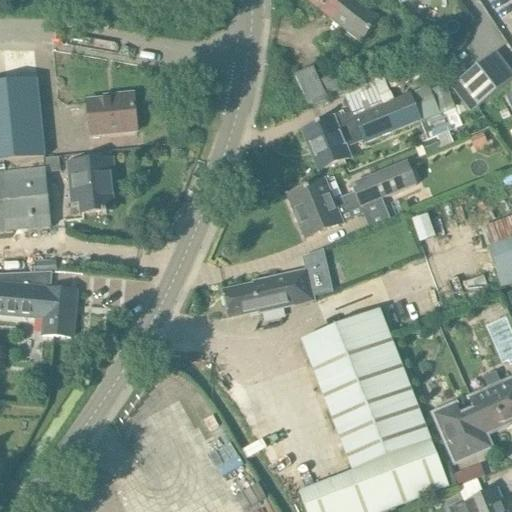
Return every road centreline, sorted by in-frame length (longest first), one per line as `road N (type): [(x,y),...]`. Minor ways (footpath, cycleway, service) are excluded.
road 1 (tertiary): [(26,511),(158,307),(242,77)]
road 2 (unclassified): [(0,31),(188,56),(242,77)]
